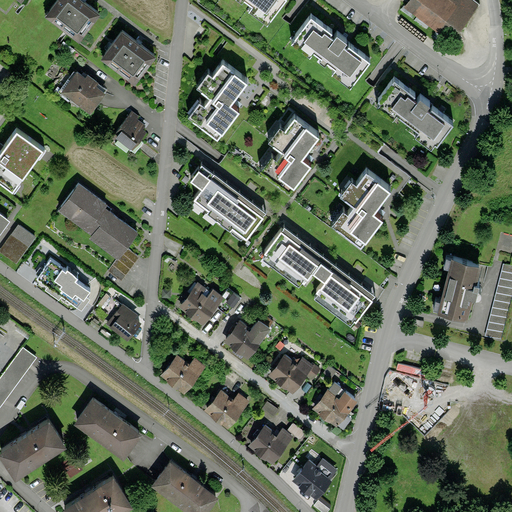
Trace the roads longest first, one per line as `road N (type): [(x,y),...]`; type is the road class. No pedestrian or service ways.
road 1 (trunk): [(475,511),(326,363),(0,86)]
road 2 (residential): [(360,449),(390,320),(492,91)]
road 3 (residential): [(0,420),(44,368),(68,364),(245,494),(250,511)]
road 4 (residential): [(151,306),(180,0)]
road 5 (residential): [(151,306),(327,435),(360,449)]
road 6 (residential): [(305,511),(142,368)]
road 7 (residential): [(142,368),(0,265)]
road 8 (residential): [(492,91),(464,80),(353,0)]
